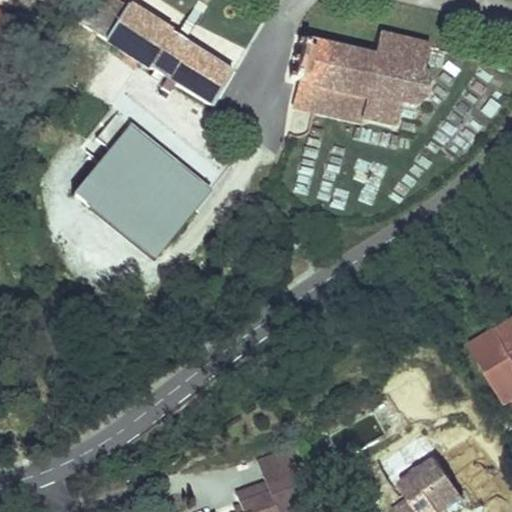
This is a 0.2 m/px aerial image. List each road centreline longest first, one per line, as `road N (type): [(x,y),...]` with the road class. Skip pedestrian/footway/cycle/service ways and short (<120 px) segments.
road 1 (unclassified): [(0,484),(103,444),(280,311),(437,210),(511,137)]
road 2 (residential): [(299,0),(244,123)]
